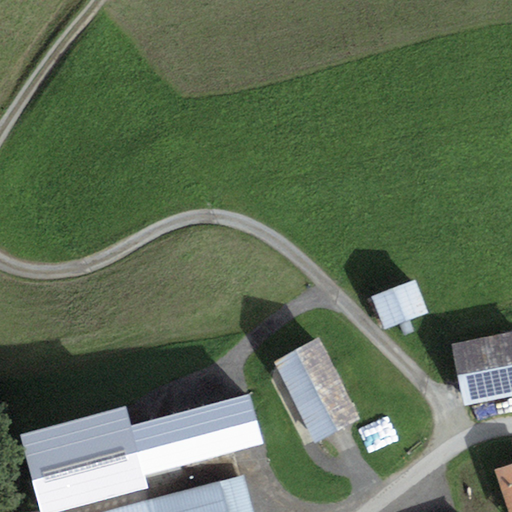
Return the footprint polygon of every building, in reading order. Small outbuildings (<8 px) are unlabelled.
[(414,282),(374,298),(385,328),(426,313),(414,282)] [(511,333),(453,346),(465,404),(511,394),(511,333)] [(319,336),(275,359),(316,438),(360,415),(319,336)] [(254,511),(238,453),(268,444),(253,390),(133,423),(128,403),(16,434),(36,505),(9,511),(254,511)] [(511,511),(511,463),(494,469),(507,511),(511,511)]
